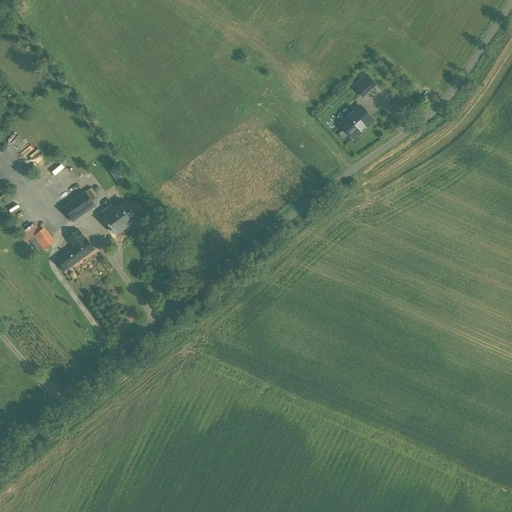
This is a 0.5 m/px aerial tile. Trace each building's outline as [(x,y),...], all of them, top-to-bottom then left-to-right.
[(384,56),(374,64),(386,76),(395,68),(384,56)] [(374,64),(360,77),(371,90),(386,76),(374,64)] [(360,77),(344,91),(344,90),(329,105),(344,122),(360,107),(356,104),(371,90),(360,77)] [(344,122),(341,125),(354,139),(373,121),(360,107),(344,122)] [(85,192),(63,208),(73,221),(95,205),(85,192)] [(112,206),(101,213),(116,234),(138,218),(127,203),(115,211),(112,206)] [(74,248),(56,260),(65,272),(95,250),(86,239),(85,239),(78,230),(67,238),(74,248)] [(40,232),(28,241),(34,251),(40,246),(44,251),(51,247),(40,232)]
